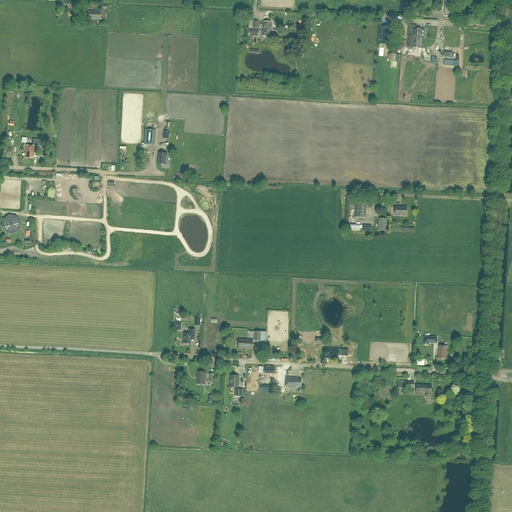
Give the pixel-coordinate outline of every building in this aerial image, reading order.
[(445,0),(444,15),(454,15),(455,0),(445,0)] [(469,0),(469,6),(469,9),(477,9),(477,4),(477,0),(469,0)] [(101,11),(94,11),(86,11),(86,19),(100,20),(101,11)] [(263,32),(271,32),(272,22),(263,22),(263,32)] [(409,25),(408,36),(413,36),(421,37),(421,29),(416,29),(416,27),(415,26),(409,25)] [(390,43),(391,28),(381,28),(380,42),(390,43)] [(421,37),(413,36),(408,36),(408,47),(420,48),(421,37)] [(154,145),(155,130),(145,129),(144,145),(154,145)] [(33,157),(34,146),(38,146),(39,140),(33,139),(32,146),(26,145),(25,158),(31,158),(31,157),(33,157)] [(159,153),(158,164),(166,165),(167,154),(159,153)] [(355,217),(366,218),(367,202),(356,201),(355,217)] [(407,207),(395,207),(395,216),(407,216),(407,207)] [(378,230),(386,231),(387,219),(379,218),(378,230)] [(195,330),(189,329),(189,334),(184,334),(183,338),(184,338),(184,344),(190,344),(191,340),(194,340),(195,330)] [(252,349),(253,340),(239,339),(238,348),(252,349)] [(446,359),(447,349),(447,346),(438,346),(438,358),(446,359)] [(348,350),(324,348),(323,358),(338,358),(338,355),(348,356),(348,350)] [(197,372),(197,384),(205,385),(206,373),(197,372)] [(297,378),(286,377),(285,388),(297,389),(297,387),(301,388),(301,379),(297,379),(297,378)] [(431,393),(431,385),(417,385),(416,392),(427,393),(427,396),(427,397),(430,397),(431,397),(431,393)]
